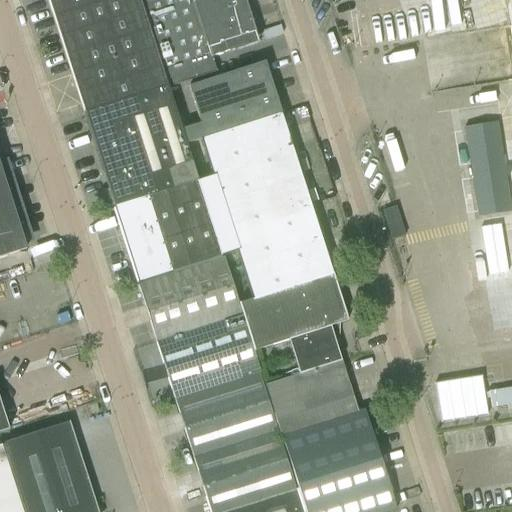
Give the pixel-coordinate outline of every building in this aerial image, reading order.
[(45,0),(54,27),(136,1),(135,0),(45,0)] [(150,0),(142,3),(169,87),(214,73),(209,58),(257,43),(243,0),(150,0)] [(136,1),(54,27),(82,113),(163,87),(136,1)] [(198,125),(181,130),(186,147),(199,143),(280,114),(263,63),(186,87),(198,125)] [(163,87),(82,113),(110,202),(111,203),(112,208),(112,209),(194,183),(167,97),(163,87)] [(294,159),(280,114),(199,143),(214,190),(216,197),(250,301),(331,275),(294,159)] [(501,120),(466,124),(476,214),(511,211),(501,120)] [(0,257),(23,250),(24,250),(23,246),(19,233),(0,171),(0,257)] [(194,183),(112,209),(137,284),(219,260),(200,201),(216,197),(214,190),(198,194),(194,183)] [(219,260),(137,284),(210,511),(301,511),(258,375),(261,374),(253,350),(239,305),(237,305),(222,259),(219,260)] [(250,301),(239,305),(253,350),(287,339),(298,374),(340,361),(329,327),(346,321),(331,275),(250,301)] [(298,374),(264,385),(281,437),(364,411),(363,411),(356,413),(340,361),(298,374)] [(441,421),(487,413),(481,374),(434,382),(441,421)] [(492,405),(511,402),(511,385),(490,388),(492,405)] [(364,411),(281,437),(305,511),(378,511),(395,507),(383,472),(364,411)] [(0,447),(20,511),(94,511),(66,424),(0,444),(0,447)] [(0,511),(20,511),(0,447),(0,511)]
